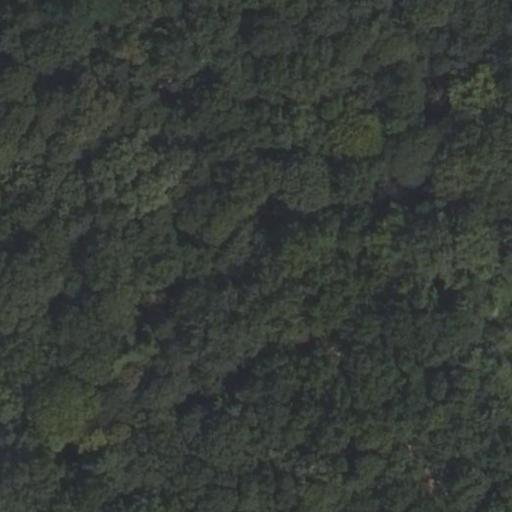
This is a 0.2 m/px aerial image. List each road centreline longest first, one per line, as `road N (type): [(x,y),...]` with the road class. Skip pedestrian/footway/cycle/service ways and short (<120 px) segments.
road 1 (track): [(112,3),(325,318),(469,511)]
road 2 (track): [(163,511),(178,410),(261,371),(325,318),(441,191),(511,144)]
